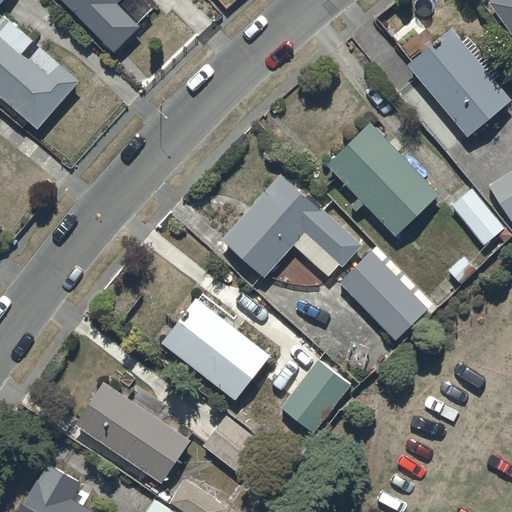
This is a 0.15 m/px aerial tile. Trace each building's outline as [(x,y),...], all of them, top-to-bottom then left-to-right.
[(68,0),(114,48),(140,22),(118,0),(68,0)] [(511,0),(491,0),(511,28),(511,0)] [(7,10),(0,17),(0,90),(12,101),(5,109),(23,124),(30,116),(39,124),(82,76),(30,30),(36,23),(23,11),(16,19),(7,10)] [(451,23),(408,60),(469,131),(511,95),(495,75),(503,68),(470,33),(465,37),(451,23)] [(440,188),(370,117),(326,159),(360,193),(351,202),(357,207),(366,198),(397,231),(440,188)] [(511,165),(489,179),(511,213),(511,165)] [(285,166),(224,233),(266,272),(295,240),(329,271),(340,259),(343,261),(364,239),(285,166)] [(474,184),(453,201),(484,241),(505,224),(474,184)] [(372,246),(341,278),(396,336),(429,304),(372,246)] [(202,286),(162,337),(236,395),(272,349),(241,325),(245,320),(202,286)] [(352,379),(319,355),(282,403),(315,428),(352,379)] [(105,376),(75,418),(139,462),(132,472),(146,482),(153,472),(161,478),(191,436),(165,418),(171,408),(135,383),(129,393),(105,376)] [(227,411),(205,441),(240,470),(264,441),(227,411)] [(49,456),(16,511),(102,511),(73,495),(83,476),(49,456)] [(187,474),(171,499),(190,511),(236,511),(228,506),(230,503),(187,474)] [(182,511),(155,494),(143,511),(182,511)]
